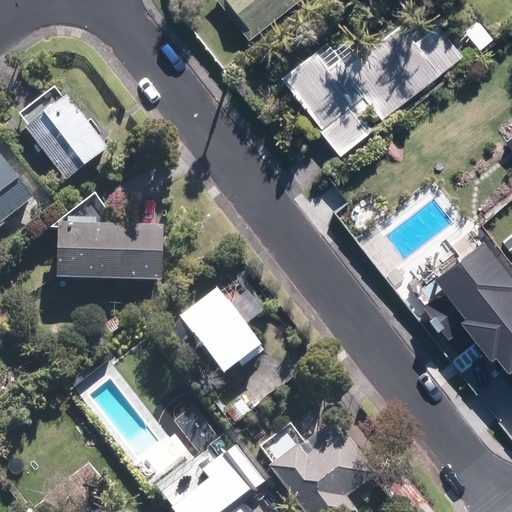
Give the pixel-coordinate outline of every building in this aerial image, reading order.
[(216,0),(249,42),(304,0),(216,0)] [(331,44),(281,82),(340,158),(374,133),(363,117),(373,110),(384,125),(467,63),(438,24),(415,42),(402,25),(347,66),(331,44)] [(71,182),(112,150),(60,85),(19,117),(71,182)] [(0,152),(0,224),(34,199),(0,152)] [(167,226),(59,224),(58,278),(166,280),(167,226)] [(511,307),(511,275),(496,255),(468,277),(453,256),(423,279),(448,312),(434,323),(461,357),(506,323),(500,316),(511,307)] [(216,289),(181,317),(226,373),(261,345),(216,289)] [(117,373),(101,353),(78,372),(94,391),(117,373)] [(334,420),(272,466),(306,511),(356,511),(360,510),(350,497),(377,477),(334,420)] [(251,511),(242,500),(265,483),(237,446),(205,469),(213,481),(175,509),(177,511),(251,511)]
